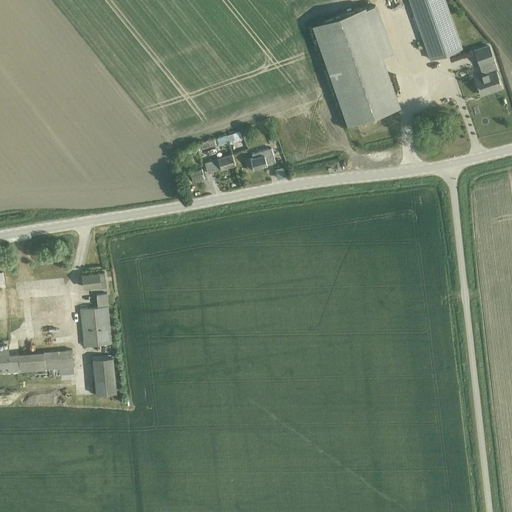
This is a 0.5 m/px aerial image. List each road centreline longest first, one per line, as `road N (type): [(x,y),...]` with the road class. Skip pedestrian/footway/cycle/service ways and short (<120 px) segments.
road 1 (tertiary): [(449,164),(0,236)]
road 2 (unclassified): [(488,511),(449,164)]
